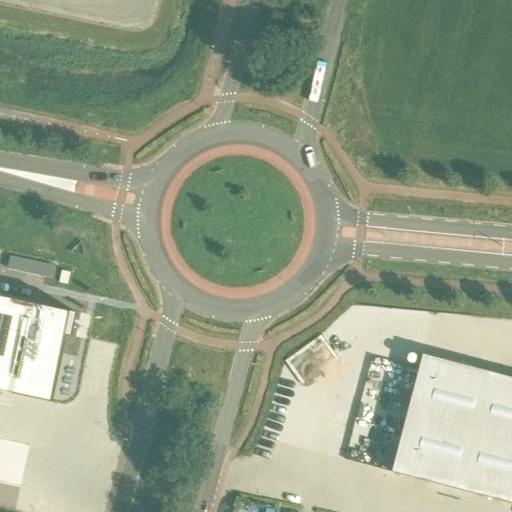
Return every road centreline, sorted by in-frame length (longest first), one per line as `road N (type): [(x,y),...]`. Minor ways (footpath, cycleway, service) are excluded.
road 1 (unclassified): [(171,288),(119,511)]
road 2 (unclassified): [(202,511),(257,312)]
road 3 (tertiary): [(321,252),(511,264)]
road 4 (tertiary): [(511,234),(325,215)]
road 5 (tertiary): [(302,165),(342,0)]
road 6 (tertiary): [(148,204),(0,171)]
road 7 (tertiary): [(253,0),(211,139)]
